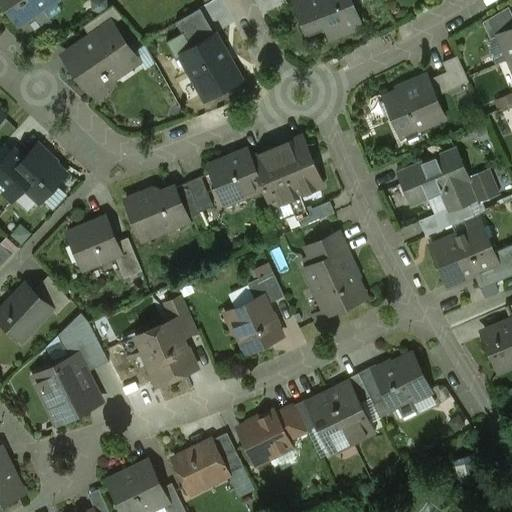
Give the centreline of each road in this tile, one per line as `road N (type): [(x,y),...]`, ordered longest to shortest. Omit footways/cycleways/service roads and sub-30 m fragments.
road 1 (residential): [(31,511),(56,499),(40,458),(146,423),(418,309)]
road 2 (residential): [(307,93),(329,117),(418,309)]
road 3 (residential): [(481,0),(307,93)]
road 4 (residential): [(307,93),(124,165)]
road 5 (residential): [(418,309),(511,455)]
road 6 (residential): [(124,165),(0,45)]
